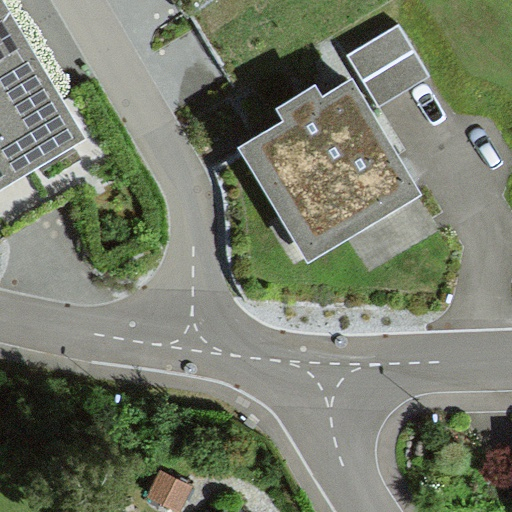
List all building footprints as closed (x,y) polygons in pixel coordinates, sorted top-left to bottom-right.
[(0,0),(0,193),(85,143),(0,0)] [(398,22),(348,52),(378,104),(429,73),(398,22)] [(286,121),(244,146),(308,253),(417,189),(401,163),(354,84),(324,101),(316,87),(278,109),(286,121)] [(191,482),(160,467),(149,490),(180,506),(191,482)] [(241,511),(230,501),(219,511),(241,511)]
